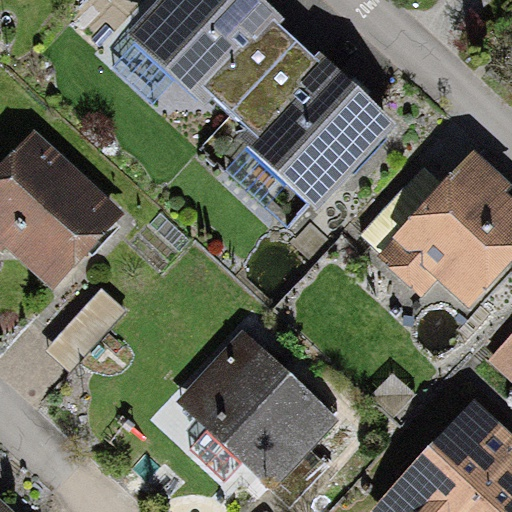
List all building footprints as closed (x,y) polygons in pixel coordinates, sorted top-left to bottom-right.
[(229,116),(296,43),(249,0),(174,0),(141,36),(229,116)] [(296,43),(229,116),(319,198),(386,125),(296,43)] [(112,218),(34,145),(0,180),(0,242),(0,243),(8,235),(54,279),(112,218)] [(511,253),(511,216),(465,174),(405,238),(471,298),(511,253)] [(332,421),(246,338),(188,398),(214,423),(189,448),(224,482),(249,456),(274,480),(266,488),(288,509),(328,467),(307,447),(332,421)] [(511,345),(498,360),(511,372),(511,345)] [(397,497),(412,511),(459,511),(511,456),(511,452),(473,417),(397,497)] [(511,511),(511,456),(459,511),(511,511)]
